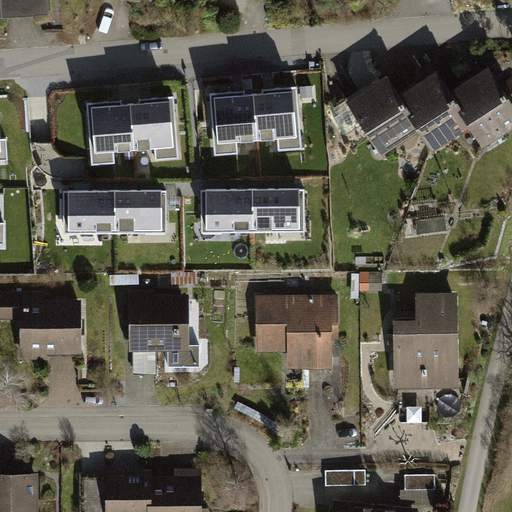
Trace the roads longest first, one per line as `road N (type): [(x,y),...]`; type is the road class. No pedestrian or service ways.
road 1 (residential): [(511,28),(0,66)]
road 2 (residential): [(280,511),(273,462),(226,427),(0,428)]
road 3 (unclassified): [(511,321),(466,511)]
